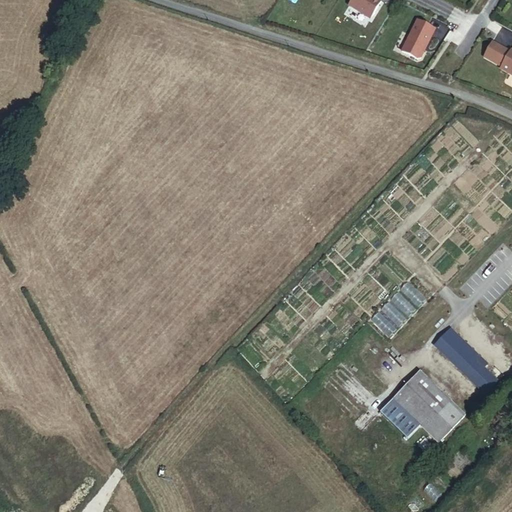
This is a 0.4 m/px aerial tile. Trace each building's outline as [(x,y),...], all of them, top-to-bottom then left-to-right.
[(372,23),(383,5),(375,0),(356,0),(350,10),(372,23)] [(436,30),(418,21),(402,52),(418,60),(421,59),(425,51),(424,50),(427,46),(436,30)] [(511,50),(500,69),(511,75),(511,50)] [(484,366),(448,331),(444,334),(481,370),(484,366)] [(481,370),(444,334),(432,347),(483,396),(495,384),(481,370)] [(463,416),(417,372),(378,412),(405,438),(418,425),(437,444),(463,416)]
